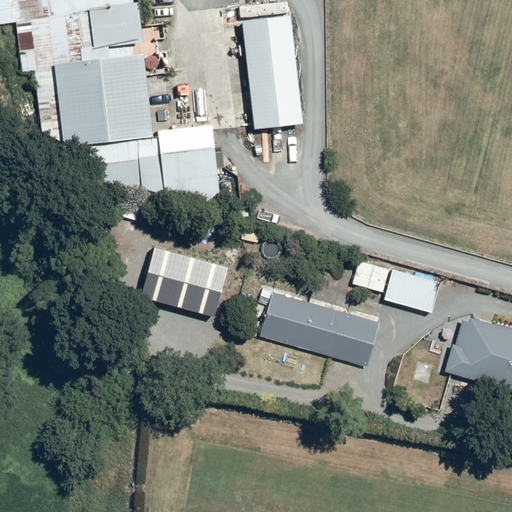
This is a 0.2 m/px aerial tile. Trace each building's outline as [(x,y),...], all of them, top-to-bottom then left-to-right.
[(224,202),(216,123),(163,125),(162,112),(139,113),(135,42),(147,42),(144,0),(0,0),(0,25),(22,25),(24,72),(39,71),(43,144),(87,142),(89,181),(170,208),(224,202)] [(290,12),(242,18),(256,131),(303,125),(290,12)] [(384,301),(432,312),(439,285),(414,280),(415,275),(359,263),(354,285),(386,292),(384,301)] [(383,320),(277,290),(262,340),(367,372),(383,320)] [(511,326),(463,315),(450,376),(511,388),(511,326)]
